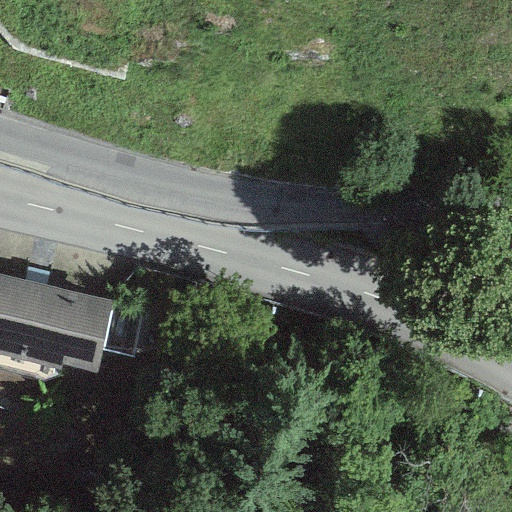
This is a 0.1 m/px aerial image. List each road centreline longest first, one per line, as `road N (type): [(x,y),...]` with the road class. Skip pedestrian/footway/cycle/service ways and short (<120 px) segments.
road 1 (residential): [(0,193),(407,300),(511,367)]
road 2 (residential): [(511,189),(425,205),(185,191),(0,137)]
